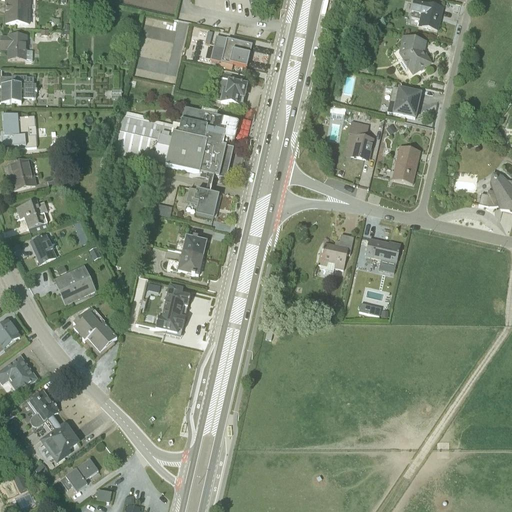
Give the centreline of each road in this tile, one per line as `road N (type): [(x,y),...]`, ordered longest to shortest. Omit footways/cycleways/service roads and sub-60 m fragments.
road 1 (primary): [(200,511),(273,197)]
road 2 (primary): [(258,176),(193,455)]
road 3 (residential): [(0,258),(58,354),(149,453)]
road 4 (residential): [(469,0),(417,221)]
road 5 (primary): [(298,0),(258,176)]
road 6 (primary): [(279,170),(315,0)]
